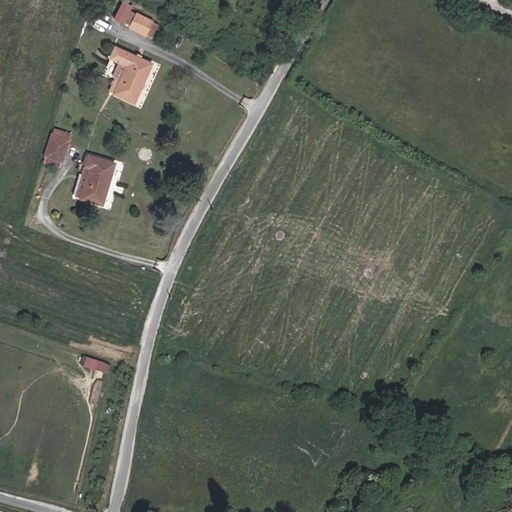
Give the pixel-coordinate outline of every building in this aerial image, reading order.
[(123,23),(131,4),(122,0),(120,0),(113,19),(123,23)] [(133,27),(138,16),(132,13),(127,23),(133,27)] [(132,28),(154,39),(161,25),(139,15),(138,16),(133,27),(132,28)] [(135,105),(155,65),(117,47),(111,60),(119,64),(127,68),(120,82),(114,95),(135,105)] [(120,82),(127,68),(119,64),(112,78),(115,80),(109,93),(114,95),(120,82)] [(55,129),(54,134),(70,139),(72,134),(55,129)] [(64,160),(70,139),(54,134),(48,155),(64,160)] [(118,160),(90,152),(87,163),(93,165),(84,199),(106,205),(118,160)] [(47,159),(63,163),(64,160),(48,155),(47,159)] [(84,199),(93,165),(87,163),(78,197),(84,199)] [(96,370),(98,362),(86,360),(84,367),(96,370)]
